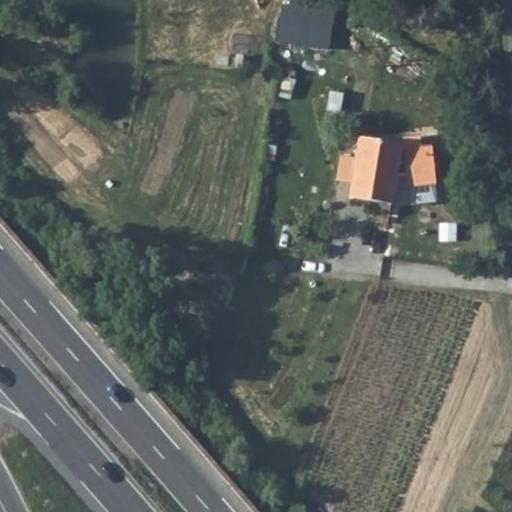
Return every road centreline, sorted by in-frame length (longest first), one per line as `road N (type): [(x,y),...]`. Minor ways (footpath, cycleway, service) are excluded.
road 1 (trunk): [(210,511),(0,273)]
road 2 (trunk): [(0,362),(130,511)]
